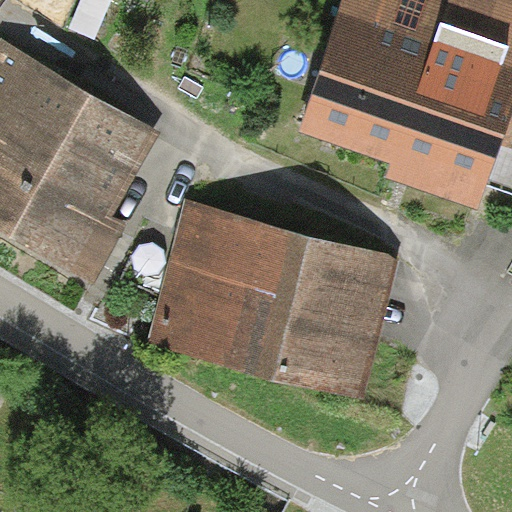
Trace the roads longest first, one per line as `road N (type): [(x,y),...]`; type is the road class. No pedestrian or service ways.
road 1 (unclassified): [(344,511),(0,293)]
road 2 (residential): [(511,316),(400,511)]
